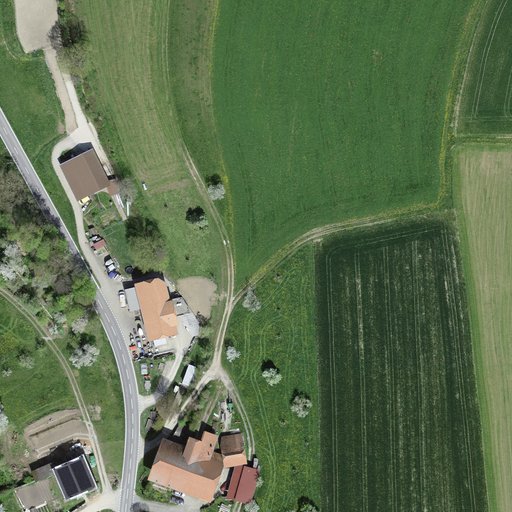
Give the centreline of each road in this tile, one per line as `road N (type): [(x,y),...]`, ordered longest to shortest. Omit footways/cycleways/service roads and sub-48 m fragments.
road 1 (track): [(131,450),(160,439),(213,365),(229,299),(228,246),(166,87),(166,0)]
road 2 (secondary): [(125,511),(132,404),(119,344),(0,121)]
